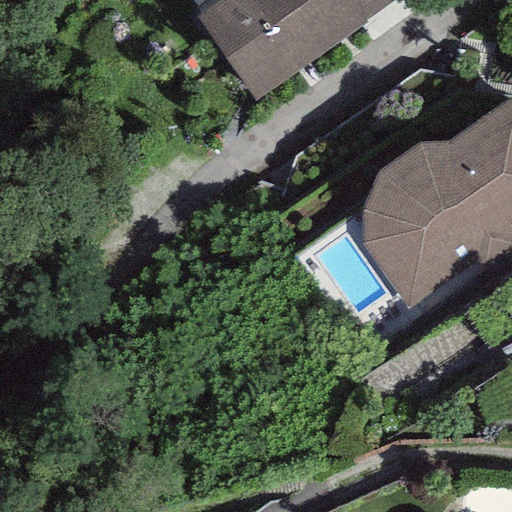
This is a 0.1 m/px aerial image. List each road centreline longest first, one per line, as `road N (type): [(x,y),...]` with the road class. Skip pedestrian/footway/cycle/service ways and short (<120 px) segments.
road 1 (residential): [(461,0),(210,186),(0,382)]
road 2 (residential): [(303,511),(386,468),(511,459)]
